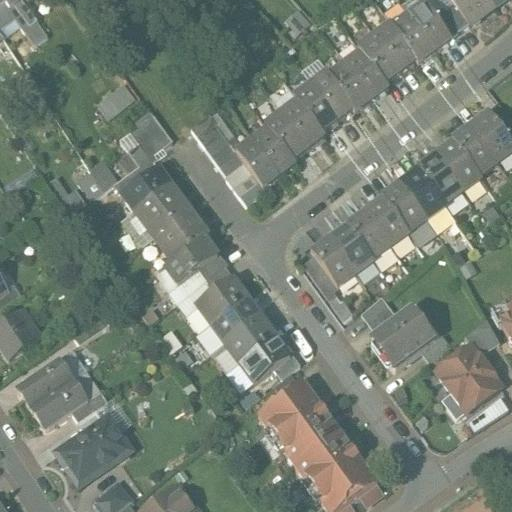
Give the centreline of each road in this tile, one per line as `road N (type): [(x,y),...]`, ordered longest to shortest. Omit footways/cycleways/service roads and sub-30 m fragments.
road 1 (residential): [(259,248),(511,46)]
road 2 (residential): [(430,489),(259,248)]
